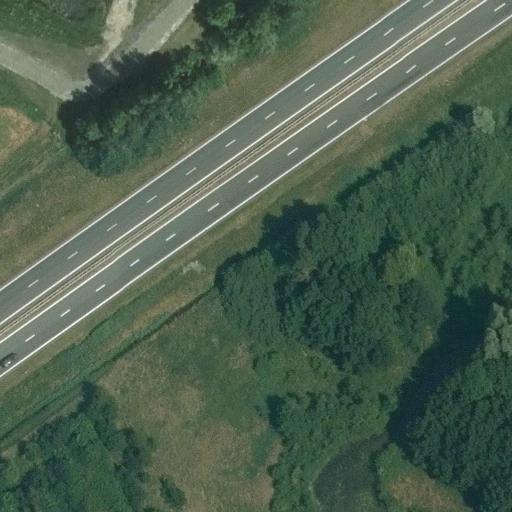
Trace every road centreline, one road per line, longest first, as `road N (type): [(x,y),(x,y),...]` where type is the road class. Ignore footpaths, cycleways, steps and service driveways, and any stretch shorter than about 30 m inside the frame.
road 1 (trunk): [(0,358),(510,0)]
road 2 (trunk): [(436,0),(0,307)]
